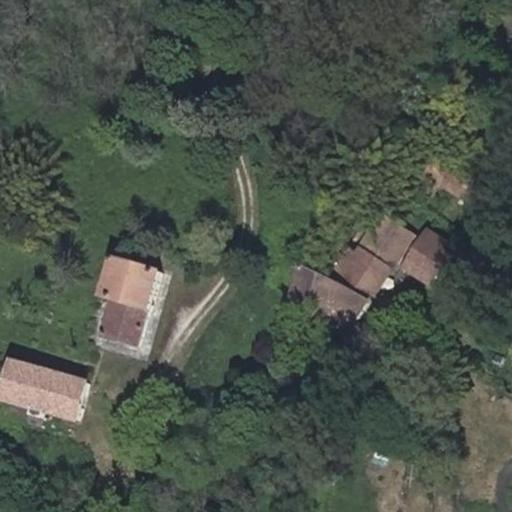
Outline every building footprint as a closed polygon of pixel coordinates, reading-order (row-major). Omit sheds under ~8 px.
[(487,177),(431,147),(401,204),(420,215),(441,177),(477,195),(487,177)] [(298,309),(356,332),(419,225),(397,215),(390,227),(384,222),(371,251),(360,246),(344,277),(309,266),(298,309)] [(459,248),(429,231),(413,263),(442,278),(459,248)] [(116,303),(106,339),(144,350),(165,277),(114,261),(103,299),(116,303)] [(511,348),(498,339),(474,373),(511,398),(511,348)] [(91,388),(16,367),(1,420),(75,441),(91,388)]
